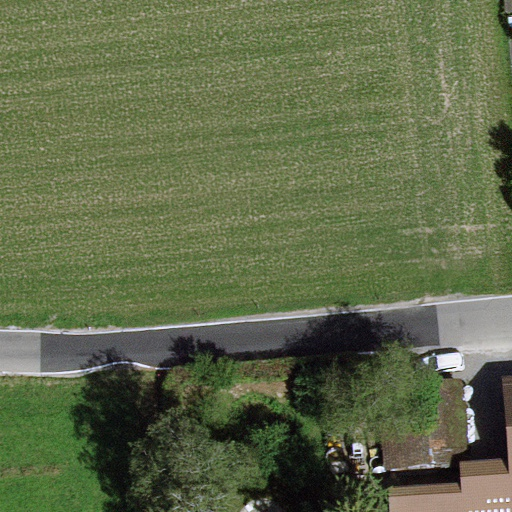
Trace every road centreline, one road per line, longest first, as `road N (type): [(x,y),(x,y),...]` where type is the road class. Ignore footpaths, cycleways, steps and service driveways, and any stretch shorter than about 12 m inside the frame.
road 1 (residential): [(150,350),(511,323)]
road 2 (residential): [(150,350),(0,348)]
